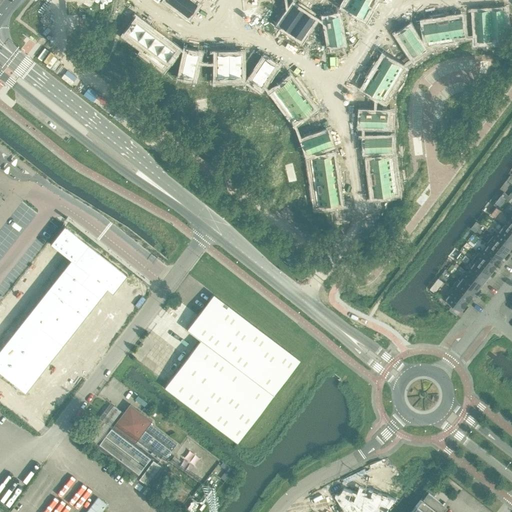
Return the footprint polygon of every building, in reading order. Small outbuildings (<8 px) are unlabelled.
[(69,0),(59,13),(70,22),(66,27),(76,35),(102,0),(69,0)] [(189,0),(166,0),(166,1),(183,15),(193,2),(189,0)] [(357,0),(346,0),(343,6),(363,18),(369,7),(357,0)] [(292,5),(279,25),(290,32),(303,12),(292,5)] [(303,12),(290,32),(300,39),(313,19),(303,12)] [(505,14),(490,15),(492,41),(492,37),(506,36),(505,14)] [(490,15),(475,16),(477,42),(492,41),(490,15)] [(337,16),(324,18),(328,41),(341,39),(337,16)] [(461,16),(449,18),(453,41),(453,38),(464,36),(461,16)] [(449,18),(437,20),(441,43),(453,41),(449,18)] [(137,19),(125,35),(135,43),(147,27),(137,19)] [(437,20),(425,22),(428,45),(441,43),(437,20)] [(147,27),(135,43),(144,50),(142,53),(156,34),(147,27)] [(410,27),(399,35),(408,47),(404,50),(408,56),(412,53),(415,58),(426,51),(410,27)] [(156,34),(142,53),(152,60),(166,41),(156,34)] [(166,41),(152,60),(162,68),(166,63),(169,65),(173,60),(169,58),(176,49),(166,41)] [(185,51),(180,75),(193,78),(194,76),(198,77),(200,70),(195,69),(198,54),(185,51)] [(228,54),(216,54),(216,81),(228,81),(228,54)] [(241,54),(228,54),(228,81),(241,81),(241,54)] [(384,56),(378,67),(398,79),(404,68),(384,56)] [(264,58),(248,82),(259,89),(262,84),(266,87),(270,81),(266,79),(275,66),(264,58)] [(378,67),(371,77),(391,89),(398,79),(378,67)] [(371,77),(365,88),(385,100),(391,89),(371,77)] [(290,78),(271,92),(279,102),(298,88),(290,78)] [(298,88),(279,102),(286,112),(305,98),(298,88)] [(305,98),(286,112),(294,122),(312,108),(305,98)] [(363,112),(362,125),(390,126),(391,113),(385,113),(385,108),(378,107),(378,112),(363,112)] [(304,140),(303,140),(307,153),(330,144),(326,132),(311,137),(310,133),(303,135),(304,140)] [(382,138),(367,138),(367,151),(396,150),(395,137),(389,137),(389,132),(382,133),(382,138)] [(332,155),(309,158),(311,171),(334,167),(332,155)] [(393,157),(370,160),(371,172),(394,169),(393,157)] [(334,167),(311,171),(312,183),(335,179),(334,167)] [(394,169),(371,172),(373,184),(396,181),(394,169)] [(335,179),(312,183),(314,194),(337,191),(335,179)] [(396,181),(373,184),(374,196),(398,193),(396,181)] [(337,191),(314,194),(316,207),(322,206),(322,210),(329,209),(328,205),(339,204),(337,191)] [(510,219),(503,227),(511,234),(511,219),(510,218),(510,219)] [(64,226),(49,244),(51,245),(59,251),(70,259),(71,260),(71,259),(74,262),(88,244),(76,236),(77,235),(66,227),(66,226),(64,225),(64,226)] [(496,236),(510,248),(511,245),(511,234),(503,227),(496,236)] [(494,234),(487,244),(503,257),(510,248),(496,236),(494,234)] [(88,244),(74,262),(88,273),(107,288),(111,291),(110,292),(112,293),(126,275),(127,274),(125,273),(125,274),(98,252),(98,253),(88,244)] [(480,253),(496,266),(503,257),(487,244),(480,253)] [(479,252),(471,261),(475,263),(489,275),(496,266),(480,253),(479,252)] [(70,259),(63,269),(80,282),(88,273),(74,262),(71,259),(71,260),(70,259)] [(475,263),(468,272),(482,283),(489,275),(475,263)] [(63,269),(56,278),(73,292),(80,282),(63,269)] [(465,270),(458,278),(461,281),(475,292),(482,283),(468,272),(465,270)] [(88,273),(80,282),(99,298),(107,288),(88,273)] [(56,278),(48,288),(62,298),(65,301),(73,292),(56,278)] [(443,282),(438,278),(435,283),(439,287),(443,282)] [(458,278),(451,288),(468,301),(475,292),(461,281),(458,278)] [(80,282),(73,292),(92,307),(99,298),(80,282)] [(48,288),(41,297),(54,308),(62,298),(48,288)] [(451,288),(443,297),(447,300),(446,302),(451,306),(452,304),(461,311),(468,301),(451,288)] [(73,292),(65,301),(85,316),(92,307),(73,292)] [(239,443),(299,360),(213,294),(186,330),(200,340),(164,387),(239,443)] [(41,297),(33,306),(47,317),(54,308),(41,297)] [(62,298),(54,308),(77,326),(85,316),(65,301),(62,298)] [(33,306),(26,316),(39,326),(47,317),(33,306)] [(54,308),(47,317),(70,335),(77,326),(54,308)] [(26,316),(18,325),(32,336),(39,326),(26,316)] [(47,317),(39,326),(62,345),(70,335),(47,317)] [(18,325),(11,335),(32,351),(39,342),(32,336),(18,325)] [(39,326),(32,336),(39,342),(55,354),(62,345),(39,326)] [(11,335),(3,344),(21,358),(25,361),(32,351),(11,335)] [(39,342),(32,351),(47,363),(55,354),(39,342)] [(0,372),(6,377),(21,358),(3,344),(0,348),(0,372)] [(32,351),(25,361),(40,373),(47,363),(32,351)] [(21,358),(6,377),(25,392),(26,392),(27,391),(26,390),(40,373),(25,361),(21,358)] [(176,444),(149,424),(152,421),(138,410),(135,411),(132,408),(128,409),(129,412),(123,413),(113,406),(107,414),(103,411),(97,419),(101,421),(87,440),(79,434),(153,490),(146,485),(161,466),(157,463),(163,455),(166,457),(176,444)] [(343,486),(336,495),(345,508),(338,511),(337,511),(388,511),(398,499),(399,498),(359,484),(359,485),(360,485),(358,491),(343,486)] [(195,493),(184,507),(190,511),(191,511),(202,498),(195,493)] [(437,511),(445,503),(444,502),(443,504),(428,493),(424,499),(421,497),(421,498),(423,500),(413,511),(437,511)] [(97,497),(85,511),(100,511),(107,505),(97,497)]
